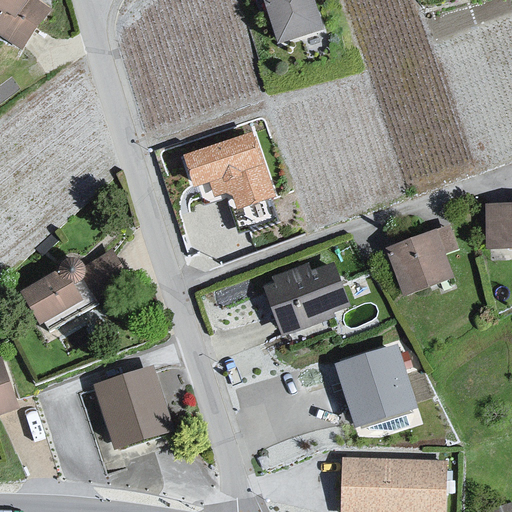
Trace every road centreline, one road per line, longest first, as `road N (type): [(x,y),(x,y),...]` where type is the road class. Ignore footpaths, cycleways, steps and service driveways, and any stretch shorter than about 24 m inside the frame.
road 1 (residential): [(178,287),(511,169)]
road 2 (residential): [(86,0),(178,287)]
road 3 (residential): [(178,287),(238,511)]
